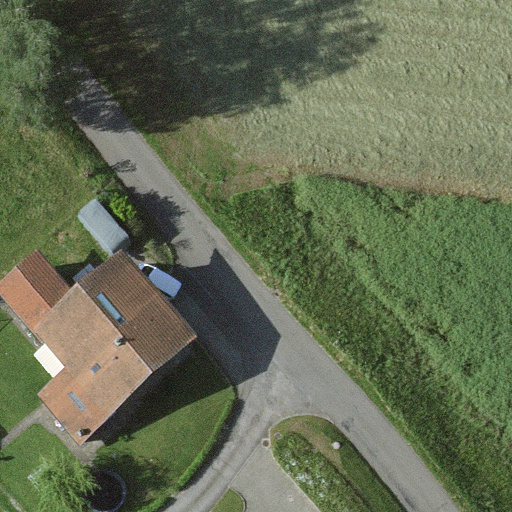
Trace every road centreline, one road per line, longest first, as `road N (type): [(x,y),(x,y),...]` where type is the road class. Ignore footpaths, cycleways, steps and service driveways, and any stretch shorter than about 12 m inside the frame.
road 1 (unclassified): [(10,0),(172,214),(296,353)]
road 2 (unclassified): [(296,353),(371,428),(434,511)]
road 3 (residential): [(296,353),(196,493),(164,511)]
